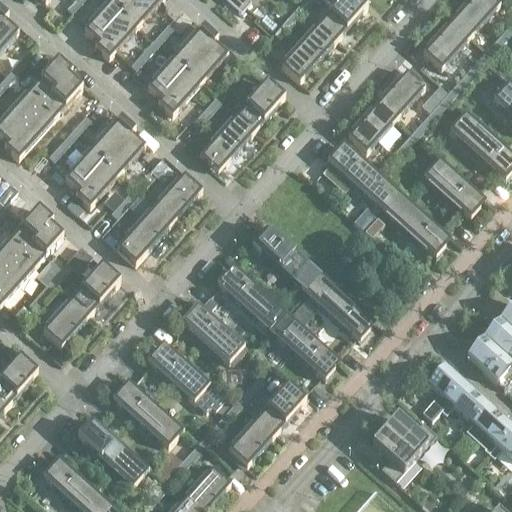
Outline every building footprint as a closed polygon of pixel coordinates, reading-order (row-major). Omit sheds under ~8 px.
[(81,9),(89,0),(79,0),(76,4),(81,9)] [(116,0),(111,5),(125,18),(141,0),(116,0)] [(141,0),(125,18),(122,22),(136,34),(164,3),(160,0),(141,0)] [(224,0),(223,2),(240,18),(250,7),(242,0),(224,0)] [(352,0),(345,0),(319,29),(337,45),(367,13),(352,0)] [(487,0),(475,0),(452,27),(470,43),(500,10),(487,0)] [(308,1),(294,17),(299,22),(313,6),(308,1)] [(71,20),(81,9),(76,4),(66,15),(71,20)] [(97,48),(98,49),(122,22),(125,18),(111,5),(84,36),(97,48)] [(286,37),(299,22),(294,17),(280,32),(286,37)] [(97,48),(94,52),(108,65),(136,34),(122,22),(98,49),(97,48)] [(4,25),(0,29),(0,57),(18,37),(5,25),(4,25)] [(452,27),(422,59),(441,76),(470,43),(452,27)] [(290,62),(281,72),(299,88),(308,78),(337,45),(319,29),(290,62)] [(164,45),(173,35),(167,31),(159,41),(164,45)] [(203,31),(175,62),(189,75),(213,48),(214,48),(217,45),(203,31)] [(511,37),(508,33),(494,48),(500,53),(511,39),(511,37)] [(154,56),(164,45),(159,41),(149,52),(154,56)] [(189,75),(186,79),(200,91),(228,60),(214,48),(213,48),(189,75)] [(486,68),(500,53),(494,48),(481,63),(486,68)] [(145,66),(154,56),(149,52),(140,61),(145,66)] [(135,77),(145,66),(140,61),(130,73),(135,77)] [(175,62),(147,93),(160,105),(161,106),(186,79),(189,75),(175,62)] [(469,87),(486,68),(481,63),(463,82),(469,87)] [(18,80),(27,69),(22,65),(12,75),(18,80)] [(35,119),(68,82),(69,83),(72,79),(57,66),(21,106),(35,119)] [(8,90),(18,80),(12,75),(3,86),(8,90)] [(406,77),(377,110),(395,127),(424,94),(424,93),(427,90),(416,80),(412,83),(406,77)] [(160,105),(157,109),(172,122),(200,91),(186,79),(161,106),(160,105)] [(511,91),(499,79),(498,81),(503,86),(494,95),(498,98),(492,105),(511,122),(511,91)] [(82,95),(69,83),(68,82),(35,119),(32,122),(46,135),(82,95)] [(451,107),(469,87),(463,82),(446,102),(451,107)] [(0,99),(8,90),(3,86),(0,89),(0,99)] [(226,102),(235,92),(230,87),(220,98),(226,102)] [(266,88),(236,121),(255,138),(284,105),(266,88)] [(216,113),(226,102),(220,98),(211,108),(216,113)] [(441,118),(451,107),(446,102),(427,123),(432,127),(441,118)] [(21,106),(0,129),(0,143),(6,149),(7,150),(32,122),(35,119),(21,106)] [(207,123),(216,113),(211,108),(202,118),(207,123)] [(377,110),(347,143),(366,159),(395,127),(377,110)] [(197,134),(207,123),(202,118),(192,129),(197,134)] [(511,161),(464,118),(463,119),(468,124),(459,134),(463,137),(457,143),(504,186),(511,177),(511,173),(510,172),(511,169),(511,161)] [(207,154),(199,163),(217,179),(225,170),(255,138),(236,121),(207,154)] [(3,153),(18,166),(46,135),(32,122),(7,150),(6,149),(3,153)] [(81,138),(91,127),(86,122),(76,133),(81,138)] [(120,123),(92,154),(106,167),(131,139),(132,140),(135,136),(120,123)] [(416,145),(432,127),(427,123),(411,141),(416,145)] [(72,148),(81,138),(76,133),(67,143),(72,148)] [(106,167),(103,170),(117,183),(145,152),(132,140),(131,139),(106,167)] [(400,163),(416,145),(411,141),(395,158),(400,163)] [(63,158),(72,148),(67,143),(58,154),(63,158)] [(336,155),(326,166),(381,215),(396,197),(346,152),(340,158),(336,155)] [(53,169),(63,158),(58,154),(48,164),(53,169)] [(92,154),(64,185),(78,197),(78,198),(103,170),(106,167),(92,154)] [(429,157),(428,158),(433,163),(424,172),(428,176),(422,182),(470,224),(479,214),(476,211),(482,204),(429,157)] [(78,197),(75,200),(89,214),(117,183),(103,170),(78,198),(78,197)] [(143,194),(153,184),(147,179),(138,190),(143,194)] [(183,180),(154,213),(172,229),(202,196),(183,180)] [(134,205),(143,194),(138,190),(129,200),(134,205)] [(447,243),(396,197),(381,215),(435,264),(445,253),(441,250),(447,243)] [(124,215),(134,205),(129,200),(119,211),(124,215)] [(115,226),(124,215),(119,211),(110,221),(115,226)] [(154,213),(117,254),(135,271),(172,229),(154,213)] [(38,214),(6,250),(20,263),(49,231),(52,228),(38,214)] [(372,244),(384,230),(377,223),(364,237),(372,244)] [(20,263),(17,266),(31,279),(63,243),(49,231),(20,263)] [(261,239),(251,250),(305,299),(321,281),(270,236),(264,242),(261,239)] [(0,284),(20,263),(6,250),(0,256),(0,284)] [(0,312),(31,279),(17,266),(0,284),(0,312)] [(61,286),(70,275),(65,271),(56,281),(61,286)] [(101,272),(72,304),(90,321),(119,288),(101,272)] [(226,278),(216,289),(270,337),(286,320),(235,274),(229,281),(226,278)] [(52,296),(61,286),(56,281),(46,292),(52,296)] [(371,327),(321,281),(305,299),(359,347),(369,337),(365,334),(371,327)] [(42,307),(52,296),(46,292),(37,302),(42,307)] [(33,317),(42,307),(37,302),(28,313),(33,317)] [(72,304),(42,337),(60,353),(90,321),(72,304)] [(294,320),(306,327),(315,312),(304,305),(294,320)] [(511,311),(499,326),(511,337),(511,311)] [(191,316),(181,327),(228,370),(234,363),(238,367),(246,357),(251,362),(253,360),(201,313),(194,320),(191,316)] [(336,366),(286,320),(270,337),(324,386),(334,375),(331,372),(336,366)] [(511,337),(499,326),(483,344),(511,370),(511,337)] [(511,385),(511,370),(483,344),(466,362),(503,395),(511,385)] [(156,355),(146,366),(194,408),(199,402),(203,405),(212,395),(217,400),(218,399),(166,352),(160,358),(156,355)] [(19,363),(0,384),(0,406),(7,413),(37,380),(19,363)] [(436,411),(441,416),(458,397),(464,403),(471,396),(444,372),(427,390),(442,404),(436,411)] [(259,382),(246,397),(252,403),(265,388),(259,382)] [(183,437),(131,390),(125,397),(121,394),(112,404),(159,447),(167,455),(182,439),(183,437)] [(287,391),(258,424),(276,440),(305,407),(287,391)] [(488,411),(471,396),(464,403),(458,397),(441,416),(446,420),(452,413),(471,430),(488,411)] [(238,417),(252,403),(246,397),(232,412),(238,417)] [(499,434),(505,427),(488,411),(471,430),(465,438),(489,459),(506,440),(499,434)] [(221,437),(238,417),(232,412),(215,431),(221,437)] [(396,423),(384,437),(416,466),(436,442),(422,430),(414,439),(396,423)] [(228,457),(225,460),(237,471),(240,467),(246,473),(276,440),(258,424),(228,456),(228,457)] [(511,432),(505,427),(499,434),(506,440),(489,459),(494,464),(500,456),(511,466),(511,432)] [(148,476),(96,429),(90,436),(86,432),(77,443),(124,486),(132,493),(147,478),(148,476)] [(203,456),(221,437),(215,431),(197,450),(203,456)] [(384,437),(371,451),(389,467),(380,476),(395,489),(416,466),(384,437)] [(186,475),(203,456),(197,450),(180,470),(186,475)] [(163,486),(182,465),(172,456),(154,477),(163,486)] [(52,471),(42,481),(75,511),(110,511),(61,467),(55,474),(52,471)] [(169,495),(186,475),(180,470),(163,489),(169,495)] [(212,474),(182,507),(187,511),(211,511),(230,491),(212,474)] [(149,511),(152,511),(169,495),(163,489),(145,508),(149,511)] [(453,511),(468,496),(462,490),(442,511),(453,511)] [(428,500),(420,509),(423,511),(433,511),(436,508),(428,500)]
